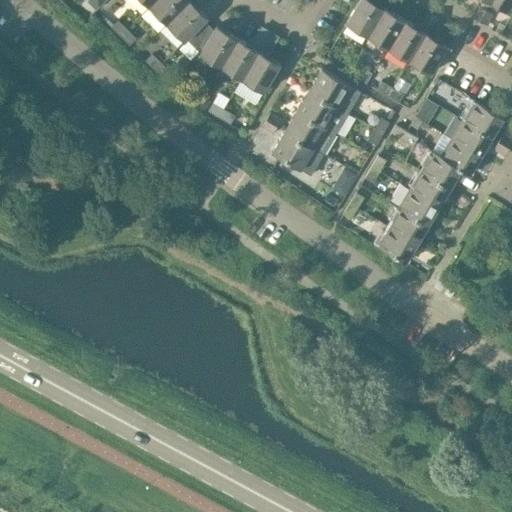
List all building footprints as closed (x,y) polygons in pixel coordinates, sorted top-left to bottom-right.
[(154,0),(149,6),(166,23),(187,0),(154,0)] [(190,0),(187,0),(166,23),(184,40),(186,38),(204,20),(207,16),(190,0)] [(367,35),(384,7),(372,0),(358,0),(345,22),(367,35)] [(511,0),(490,0),(489,2),(511,14),(511,12),(511,0)] [(479,20),(485,8),(478,4),(471,15),(479,20)] [(367,35),(387,48),(405,19),(384,7),(367,35)] [(492,12),(485,8),(479,20),(486,23),(492,12)] [(120,35),(127,28),(117,19),(111,26),(120,35)] [(387,48),(408,60),(425,31),(405,19),(387,48)] [(221,66),(238,37),(216,24),(213,29),(204,20),(186,38),(200,52),(199,53),(221,66)] [(136,37),(127,28),(120,35),(129,44),(136,37)] [(425,31),(408,60),(429,73),(447,44),(425,31)] [(221,66),(241,78),(258,49),(238,37),(221,66)] [(258,49),(241,78),(263,91),(280,62),(258,49)] [(154,69),(161,62),(151,53),(144,60),(154,69)] [(170,71),(161,62),(154,69),(159,74),(163,78),(170,71)] [(309,88),(348,111),(360,90),(350,84),(321,67),(309,88)] [(387,94),(392,87),(380,80),(376,88),(387,94)] [(392,87),(387,94),(399,101),(403,93),(392,87)] [(335,132),(348,111),(309,88),(296,109),(335,132)] [(201,97),(194,109),(201,113),(208,101),(201,97)] [(462,119),(491,136),(502,117),(474,99),(462,119)] [(218,116),(223,108),(212,102),(207,110),(218,116)] [(223,108),(218,116),(229,123),(234,115),(223,108)] [(296,109),(284,129),(313,147),(312,147),(323,154),(335,132),(296,109)] [(380,116),(374,127),(382,132),(394,111),(392,109),(385,119),(380,116)] [(266,119),(277,125),(280,120),(269,113),(266,119)] [(272,133),(277,125),(266,119),(261,126),(272,133)] [(451,138),(479,155),(491,136),(462,119),(451,138)] [(395,124),(391,132),(402,138),(407,130),(395,124)] [(376,143),(382,132),(374,127),(367,138),(376,143)] [(313,147),(284,129),(271,151),(300,168),(312,147),(313,147)] [(407,130),(402,138),(413,145),(418,137),(407,130)] [(511,138),(502,133),(498,140),(509,147),(511,141),(511,138)] [(451,138),(440,155),(440,156),(460,169),(459,169),(468,174),(479,155),(451,138)] [(509,147),(498,140),(493,148),(505,154),(509,147)] [(449,187),(459,169),(460,169),(440,156),(440,155),(432,150),(420,170),(449,187)] [(377,154),(371,165),(379,170),(386,159),(377,154)] [(379,170),(371,165),(364,177),(372,182),(379,170)] [(438,206),(449,187),(420,170),(409,188),(438,206)] [(427,224),(438,206),(409,188),(398,207),(427,224)] [(348,203),(356,208),(363,196),(355,191),(348,203)] [(350,218),(356,208),(348,203),(342,213),(350,218)] [(416,242),(427,224),(398,207),(387,226),(416,242)] [(416,242),(387,226),(376,245),(404,262),(416,242)]
